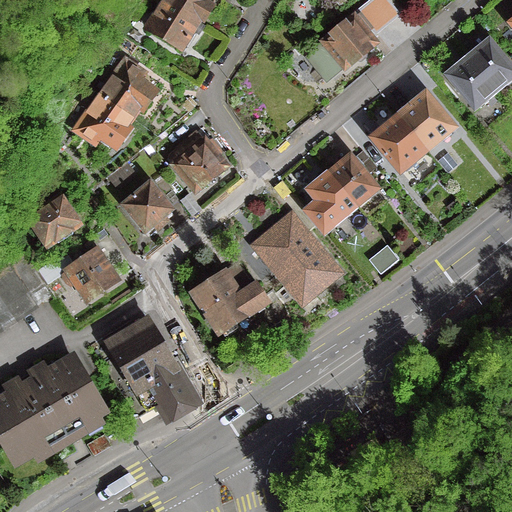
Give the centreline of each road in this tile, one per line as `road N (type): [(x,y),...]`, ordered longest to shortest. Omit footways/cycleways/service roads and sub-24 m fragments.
road 1 (primary): [(241,434),(415,315),(511,228)]
road 2 (residential): [(241,434),(163,304),(160,270),(166,253),(261,175)]
road 3 (residential): [(261,175),(474,0)]
road 4 (residential): [(261,175),(210,103),(218,72),(265,0)]
